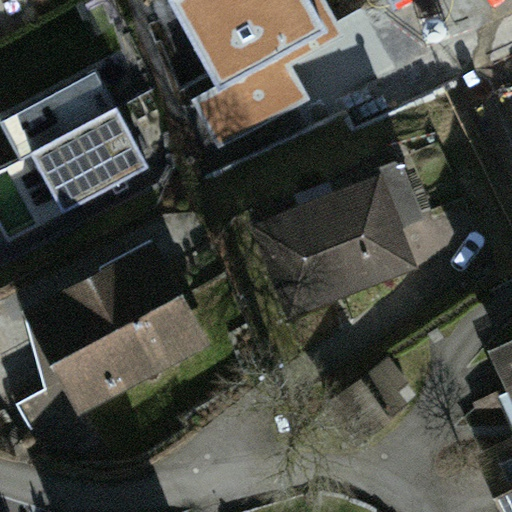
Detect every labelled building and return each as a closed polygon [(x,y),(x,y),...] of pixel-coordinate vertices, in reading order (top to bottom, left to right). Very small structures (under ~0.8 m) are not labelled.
[(316,0),(168,0),(219,93),(194,107),(216,148),(309,98),(291,64),(338,39),(316,0)] [(150,163),(95,61),(0,112),(0,119),(52,216),(150,163)] [(380,187),(255,239),(297,340),(422,288),(380,187)] [(164,261),(36,319),(39,396),(9,419),(49,471),(91,440),(80,416),(208,358),(164,261)] [(511,511),(511,352),(491,360),(511,413),(511,448),(477,462),(495,511),(511,511)] [(387,362),(362,384),(387,411),(412,389),(387,362)]
